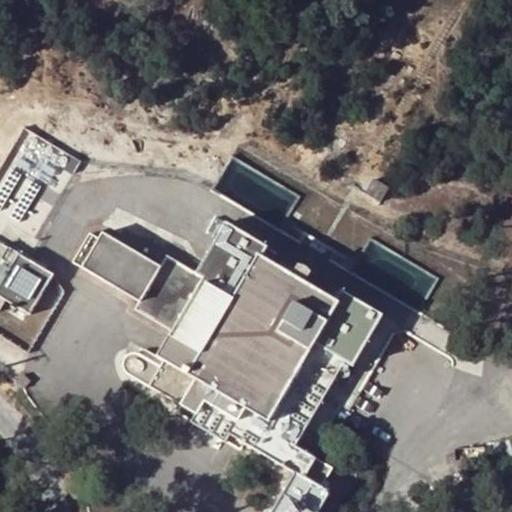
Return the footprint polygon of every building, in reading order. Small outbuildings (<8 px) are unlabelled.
[(380,204),(392,212),(400,198),(388,191),(380,204)] [(161,266),(94,224),(70,265),(138,305),(151,284),(160,289),(166,280),(157,274),(161,266)] [(272,252),(227,225),(196,281),(203,286),(158,362),(165,366),(161,374),(138,361),(137,361),(136,360),(135,360),(134,359),(133,359),(131,359),(130,359),(129,360),(128,360),(127,361),(122,371),(122,372),(122,374),(122,375),(122,376),(123,377),(123,378),(124,379),(125,380),(126,381),(127,382),(198,423),(194,430),(227,449),(231,442),(294,479),(274,511),(326,511),(335,497),(328,493),(339,475),(301,452),(349,369),(356,373),(387,320),(344,294),(337,304),(266,262),(272,252)] [(0,301),(31,320),(56,278),(21,258),(0,292),(0,301)] [(30,383),(23,376),(16,384),(24,391),(30,383)]
